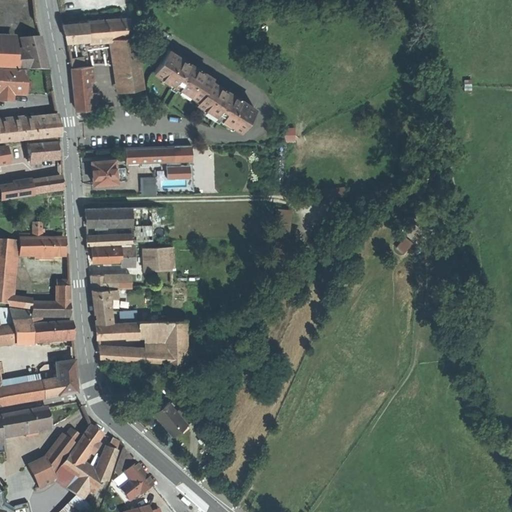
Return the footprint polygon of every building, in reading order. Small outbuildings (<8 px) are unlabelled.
[(125,18),(109,19),(111,38),(112,38),(127,36),(125,18)] [(109,19),(62,23),(66,42),(111,38),(109,19)] [(161,28),(157,33),(168,40),(172,35),(161,28)] [(153,39),(164,46),(168,40),(157,33),(153,39)] [(135,35),(127,36),(112,38),(121,91),(143,88),(135,35)] [(39,37),(19,38),(23,53),(27,68),(47,69),(39,37)] [(15,44),(0,43),(0,66),(16,67),(16,54),(15,44)] [(211,77),(167,48),(153,70),(172,82),(178,86),(198,98),(196,101),(215,113),(221,117),(241,129),(254,108),(210,79),(211,77)] [(16,67),(27,68),(23,53),(16,54),(16,67)] [(69,58),(71,67),(83,65),(82,56),(69,58)] [(83,65),(71,67),(72,84),(74,99),(86,98),(86,93),(85,80),(83,65)] [(91,65),(83,65),(85,80),(93,79),(91,65)] [(25,72),(0,70),(0,93),(11,93),(24,94),(24,84),(25,72)] [(175,91),(178,86),(172,82),(169,87),(175,91)] [(94,92),(86,93),(86,98),(87,109),(95,108),(94,92)] [(87,109),(86,98),(74,99),(75,110),(87,109)] [(218,122),(221,117),(215,113),(212,118),(218,122)] [(56,121),(23,124),(23,140),(59,136),(56,121)] [(0,141),(23,140),(23,124),(0,126),(0,141)] [(55,140),(27,142),(27,149),(28,162),(57,160),(56,149),(55,140)] [(0,164),(12,163),(9,144),(0,145),(0,164)] [(173,146),(135,147),(136,162),(139,162),(140,165),(146,165),(147,162),(173,161),(173,146)] [(135,147),(125,148),(125,163),(136,162),(135,147)] [(91,172),(92,183),(116,181),(114,158),(90,160),(91,172)] [(167,164),(168,178),(193,176),(192,162),(167,164)] [(141,176),(142,193),(157,193),(157,175),(141,176)] [(30,182),(32,194),(62,190),(61,178),(30,182)] [(321,197),(347,194),(346,186),(320,189),(321,197)] [(151,206),(131,207),(132,223),(132,235),(132,240),(152,239),(151,224),(151,206)] [(160,206),(151,206),(151,224),(160,224),(160,206)] [(131,207),(84,208),(85,216),(85,224),(132,223),(131,207)] [(275,240),(291,240),(292,207),(276,207),(275,240)] [(30,222),(30,238),(40,238),(40,232),(40,230),(40,222),(30,222)] [(133,242),(132,240),(132,235),(86,236),(86,243),(133,242)] [(407,235),(397,246),(405,252),(414,242),(407,235)] [(10,300),(14,255),(16,240),(0,238),(0,303),(9,304),(10,300)] [(28,238),(17,238),(17,240),(16,240),(14,255),(63,256),(63,248),(63,239),(40,238),(30,238),(28,238)] [(120,245),(92,246),(92,253),(92,261),(120,260),(121,260),(120,245)] [(134,245),(120,245),(121,260),(120,260),(120,265),(135,264),(134,245)] [(144,248),(145,268),(169,267),(168,246),(144,248)] [(106,274),(89,274),(91,288),(107,288),(106,274)] [(129,274),(106,274),(107,288),(116,287),(129,287),(129,274)] [(55,286),(55,303),(68,303),(67,287),(55,286)] [(116,296),(116,287),(107,288),(108,297),(116,296)] [(108,297),(107,288),(91,288),(93,305),(95,321),(110,321),(108,297)] [(30,302),(10,300),(9,304),(9,306),(30,309),(30,302)] [(55,303),(30,302),(30,309),(30,317),(68,318),(68,303),(55,303)] [(145,310),(119,311),(120,320),(124,320),(137,320),(149,319),(150,305),(145,305),(145,310)] [(14,343),(31,343),(30,325),(29,325),(28,319),(28,311),(8,309),(11,325),(14,343)] [(157,319),(149,319),(137,320),(138,335),(138,347),(138,360),(158,362),(157,319)] [(185,319),(157,319),(158,362),(186,364),(185,319)] [(124,320),(124,322),(124,336),(138,335),(137,320),(124,320)] [(124,336),(124,322),(95,323),(96,331),(97,337),(124,336)] [(33,325),(30,325),(31,343),(71,340),(71,332),(70,323),(33,325)] [(0,344),(14,343),(11,325),(0,326),(0,344)] [(99,357),(138,360),(138,347),(98,347),(99,357)] [(56,380),(0,390),(0,399),(1,406),(75,393),(74,378),(73,361),(54,364),(56,380)] [(177,437),(193,422),(171,398),(154,413),(177,437)] [(46,408),(5,416),(8,434),(49,427),(47,418),(46,408)] [(71,449),(84,459),(89,452),(96,443),(102,434),(95,429),(89,425),(71,449)] [(69,430),(63,437),(72,444),(73,444),(78,437),(69,430)] [(63,437),(55,447),(64,455),(72,444),(63,437)] [(111,438),(107,447),(115,451),(117,441),(111,438)] [(99,445),(96,443),(89,452),(92,454),(99,445)] [(55,447),(45,461),(50,472),(64,455),(55,447)] [(106,447),(95,474),(102,479),(106,481),(115,451),(107,447),(106,447)] [(114,474),(116,480),(121,479),(119,473),(135,467),(137,467),(122,448),(114,468),(116,473),(114,474)] [(81,464),(84,459),(71,449),(68,454),(81,464)] [(95,474),(81,464),(68,454),(58,468),(65,474),(80,484),(88,490),(92,493),(102,479),(95,474)] [(28,467),(38,487),(54,479),(50,472),(45,461),(28,467)] [(121,479),(122,483),(138,477),(135,467),(119,473),(121,479)] [(81,499),(83,496),(75,491),(80,484),(65,474),(62,479),(68,483),(65,488),(81,499)] [(120,483),(126,497),(144,491),(142,484),(139,477),(138,477),(122,483),(120,483)] [(120,500),(126,497),(120,483),(118,484),(115,485),(120,500)] [(83,496),(88,490),(80,484),(75,491),(83,496)] [(121,511),(124,511),(120,500),(115,485),(110,487),(104,503),(106,511),(121,511)] [(4,503),(2,493),(0,493),(0,511),(29,511),(27,503),(13,507),(4,503)] [(197,505),(189,499),(187,502),(194,508),(197,505)]
